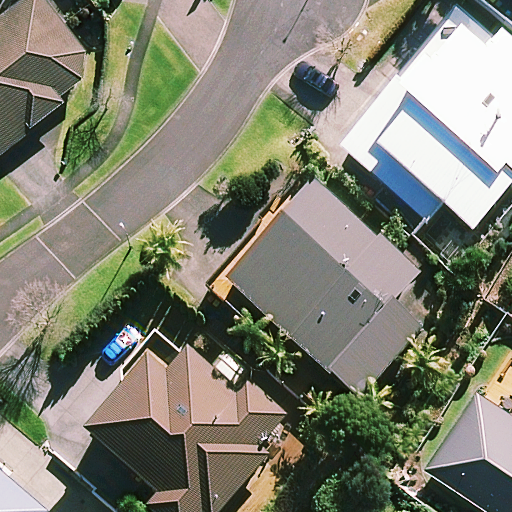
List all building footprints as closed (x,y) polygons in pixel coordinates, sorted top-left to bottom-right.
[(85,86),(85,64),(38,3),(0,33),(0,163),(63,114),(58,107),(85,86)] [(478,39),(460,24),(346,159),(426,226),(440,209),(473,237),(511,190),(511,56),(483,32),(478,39)] [(419,283),(318,197),(232,297),(361,407),(422,336),(394,312),(419,283)] [(155,511),(227,511),(268,463),(260,456),(289,422),(251,391),(240,404),(171,347),(129,398),(89,446),(161,506),(155,511)] [(511,511),(511,417),(488,401),(435,477),(486,511),(511,511)] [(39,511),(0,477),(0,511),(39,511)]
